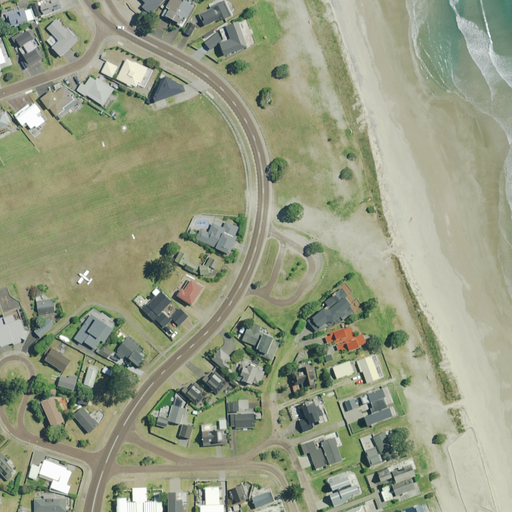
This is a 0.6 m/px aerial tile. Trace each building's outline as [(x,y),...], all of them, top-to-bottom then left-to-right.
[(63,9),(60,0),(40,0),(38,1),(33,2),(38,17),(63,9)] [(183,26),(197,2),(193,0),(169,0),(166,6),(171,9),(167,16),(183,26)] [(233,16),(224,0),(217,0),(209,4),(212,10),(201,15),(206,27),(219,20),(220,22),(233,16)] [(35,20),(33,9),(25,11),(25,9),(3,14),(6,30),(20,27),(19,23),(35,20)] [(63,26),(64,25),(60,20),(59,21),(57,20),(48,28),(60,41),(53,48),(62,57),(79,41),(68,29),(67,30),(63,26)] [(239,22),(227,27),(231,40),(221,43),(226,56),(248,47),(239,22)] [(197,27),(190,23),(185,32),(192,36),(197,27)] [(14,35),(17,39),(22,48),(20,49),(31,67),(45,58),(38,46),(40,45),(31,30),(24,34),(22,30),(14,35)] [(224,40),(218,33),(206,43),(211,50),(224,40)] [(148,69),(126,59),(117,79),(137,88),(138,85),(143,87),(146,81),(143,80),(148,69)] [(118,67),(108,62),(102,72),(113,78),(118,67)] [(96,81),(91,78),(86,86),(82,84),(78,91),(87,96),(87,95),(104,106),(114,90),(98,79),(96,81)] [(74,109),(84,102),(81,98),(78,100),(74,95),(72,97),(65,87),(55,94),(51,90),(40,98),(49,110),(51,108),(60,120),(74,109)] [(44,115),(36,103),(31,107),(29,105),(15,115),(23,126),(27,123),(32,129),(36,126),(37,128),(46,122),(41,116),(44,115)] [(0,129),(10,125),(4,113),(0,114),(0,129)] [(233,247),(233,246),(237,237),(240,229),(216,218),(210,231),(202,227),(196,241),(214,249),(230,255),(233,247)] [(189,260),(191,256),(189,255),(190,253),(184,249),(175,261),(192,273),(197,266),(189,260)] [(197,266),(197,275),(209,276),(210,270),(213,272),(215,269),(215,270),(220,262),(211,257),(206,266),(197,266)] [(204,288),(189,279),(183,288),(179,286),(174,293),(193,305),(204,288)] [(349,296),(341,286),(320,303),(325,309),(309,322),(318,333),(323,328),(325,331),(335,322),(338,326),(356,310),(346,298),(349,296)] [(162,330),(168,336),(171,333),(169,332),(173,329),(168,324),(172,321),(163,312),(173,302),(162,291),(149,304),(143,298),(137,304),(155,322),(156,320),(164,328),(162,330)] [(56,314),(53,300),(38,302),(40,316),(56,314)] [(3,314),(4,317),(0,318),(0,340),(2,347),(22,341),(21,339),(25,341),(29,333),(26,331),(18,309),(11,312),(3,314)] [(189,317),(181,309),(171,318),(180,327),(189,317)] [(115,328),(93,313),(75,339),(82,344),(84,342),(96,350),(102,341),(105,343),(115,328)] [(55,325),(50,320),(35,333),(40,338),(55,325)] [(253,324),(251,330),(245,328),(243,327),(240,333),(244,334),(249,336),(247,341),(260,346),(258,350),(264,353),(262,357),(273,361),(281,342),(260,333),(262,327),(253,324)] [(359,347),(367,344),(363,332),(358,334),(355,326),(344,330),(344,329),(323,336),(326,344),(334,341),(338,353),(349,349),(350,352),(360,349),(359,347)] [(143,350),(129,338),(116,353),(123,360),(126,356),(138,366),(145,357),(140,353),(143,350)] [(113,353),(105,347),(100,353),(108,359),(113,353)] [(72,361),(54,349),(46,360),(64,372),(72,361)] [(235,364),(221,350),(211,360),(225,374),(235,364)] [(380,379),(372,357),(357,362),(361,372),(363,371),(368,383),(380,379)] [(244,360),(236,380),(244,383),(245,381),(253,385),(254,383),(259,385),(266,369),(244,360)] [(355,374),(351,362),(334,367),(338,379),(355,374)] [(100,368),(91,365),(83,391),(95,395),(97,388),(94,388),(100,368)] [(300,372),(292,374),(297,395),(315,391),(313,382),(319,380),(317,370),(313,371),(311,365),(300,368),(300,372)] [(113,372),(105,368),(103,372),(111,376),(113,372)] [(210,377),(206,374),(202,380),(219,395),(230,383),(216,370),(210,377)] [(78,378),(70,376),(70,379),(60,376),(57,387),(74,391),(78,378)] [(180,392),(198,407),(206,398),(202,395),(205,392),(194,382),(189,388),(185,385),(180,392)] [(389,410),(390,410),(387,401),(386,402),(381,391),(377,393),(376,389),(364,394),(375,423),(391,417),(389,410)] [(65,422),(56,399),(43,404),(53,427),(65,422)] [(314,400),(305,403),(291,408),(295,420),(299,419),(304,432),(313,429),(312,425),(321,421),(322,424),(326,423),(323,416),(325,416),(321,406),(317,407),(314,400)] [(357,409),(353,400),(346,402),(350,412),(357,409)] [(240,415),(240,402),(230,403),(232,429),(257,428),(256,419),(264,419),(264,414),(240,415)] [(169,421),(181,425),(185,415),(187,415),(189,409),(174,404),(169,421)] [(102,422),(106,415),(100,409),(93,416),(84,406),(74,415),(91,433),(102,422)] [(348,420),(344,409),(335,413),(339,423),(348,420)] [(169,419),(159,417),(157,425),(167,428),(169,419)] [(194,428),(184,425),(181,437),(191,439),(194,428)] [(227,431),(204,432),(204,446),(227,446),(227,441),(227,431)] [(396,456),(386,433),(375,438),(385,461),(396,456)] [(343,461),(335,438),(323,442),(331,465),(343,461)] [(317,470),(327,466),(325,460),(326,459),(322,448),(317,450),(314,442),(302,446),(305,455),(311,453),(317,470)] [(382,464),(376,448),(366,451),(372,468),(382,464)] [(7,458),(3,453),(0,456),(0,470),(10,481),(18,473),(6,459),(7,458)] [(67,469),(45,461),(44,465),(41,464),(40,467),(34,465),(29,477),(39,481),(40,477),(54,482),(51,488),(68,494),(71,487),(68,485),(72,472),(66,470),(67,469)] [(396,493),(397,497),(403,494),(404,496),(409,494),(409,492),(416,489),(412,478),(416,476),(412,464),(403,468),(404,470),(400,472),(399,470),(393,472),(397,484),(393,485),(395,490),(391,492),(389,487),(383,489),(384,492),(382,493),(385,503),(395,499),(393,494),(396,493)] [(393,478),(389,470),(379,474),(382,482),(393,478)] [(352,487),(347,472),(328,479),(333,492),(330,494),(335,507),(348,502),(347,498),(360,493),(357,485),(352,487)] [(236,504),(249,500),(247,494),(249,493),(246,484),(232,489),(236,504)] [(148,502),(147,488),(134,488),(134,503),(127,503),(127,498),(118,498),(118,511),(162,511),(163,493),(154,494),(154,502),(148,502)] [(220,505),(220,488),(206,488),(207,506),(199,506),(199,511),(224,511),(225,505),(220,505)] [(276,502),(271,489),(266,491),(252,496),(257,509),(276,502)] [(191,506),(190,493),(169,494),(170,511),(184,511),(184,506),(191,506)] [(67,511),(67,499),(36,499),(35,511),(67,511)]
